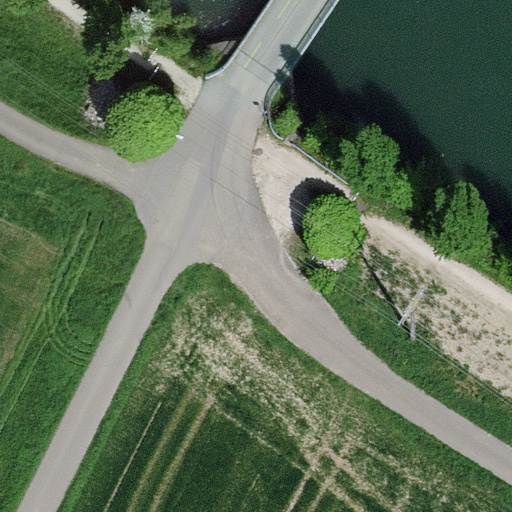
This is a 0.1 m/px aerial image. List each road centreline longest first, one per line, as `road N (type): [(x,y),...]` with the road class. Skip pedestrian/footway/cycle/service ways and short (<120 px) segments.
road 1 (residential): [(183,207),(359,368),(511,466)]
road 2 (residential): [(183,207),(34,511)]
road 3 (residential): [(311,0),(204,161),(183,207)]
